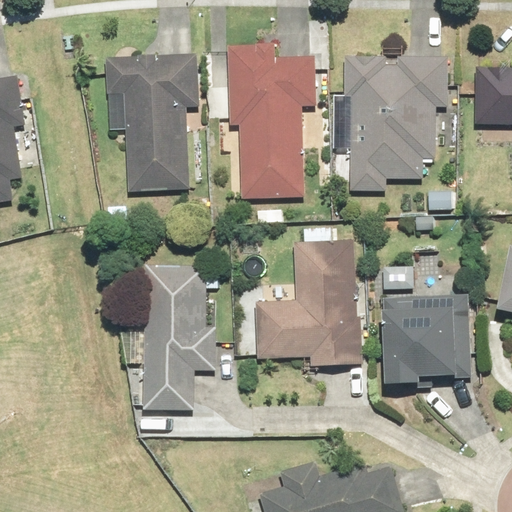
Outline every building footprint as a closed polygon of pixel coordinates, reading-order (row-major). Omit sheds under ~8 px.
[(233,125),(240,125),(242,200),(306,198),(303,107),(318,107),(317,55),(278,57),(277,43),(256,43),(256,47),(230,47),(233,125)] [(107,95),(125,94),(131,192),(191,188),(186,108),(201,107),(198,54),(105,59),(107,95)] [(345,97),(353,97),(351,191),(387,191),(387,179),(423,180),(424,157),(437,157),(438,106),(448,106),(449,60),(398,59),(398,66),(387,65),(387,57),(346,57),(345,97)] [(511,124),(511,67),(475,67),(474,124),(511,124)] [(0,203),(14,201),(10,180),(21,179),(14,128),(25,126),(17,77),(0,79),(0,203)] [(455,192),(428,191),(428,211),(454,211),(455,192)] [(257,302),(259,358),(310,356),(310,369),(363,367),(361,318),(358,318),(354,241),(295,244),(297,300),(257,302)] [(511,247),(510,247),(496,311),(511,314),(511,247)] [(148,266),(146,408),(193,409),(194,370),(216,371),(217,328),(206,327),(207,267),(148,266)] [(385,269),(385,289),(414,289),(414,269),(385,269)] [(380,310),(382,386),(419,385),(419,377),(442,377),(442,380),(471,379),(469,297),(384,299),(384,310),(380,310)] [(406,511),(393,466),(367,474),(364,465),(320,478),(316,462),(279,473),(284,488),(261,495),(265,511),(406,511)]
